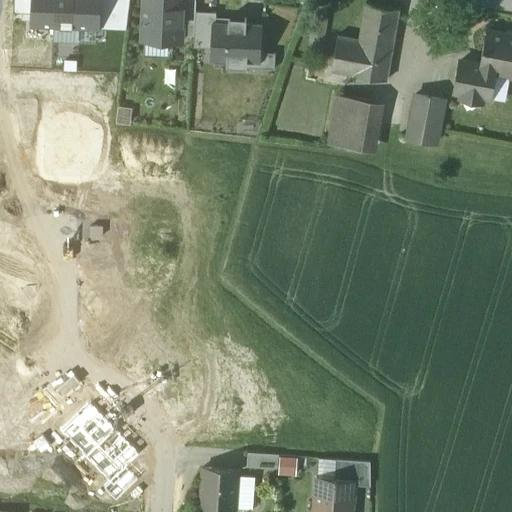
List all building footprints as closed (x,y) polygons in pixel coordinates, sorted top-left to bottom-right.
[(32,0),(32,23),(54,24),(54,0),(32,0)] [(54,0),(54,24),(79,25),(80,0),(54,0)] [(80,0),(79,25),(100,26),(101,0),(80,0)] [(143,0),(142,40),(181,42),(182,35),(183,0),(143,0)] [(183,0),(182,35),(194,36),(195,11),(195,0),(183,0)] [(399,10),(366,4),(359,41),(338,37),(331,72),(387,82),(399,10)] [(216,12),(195,11),(194,36),(193,47),(211,48),(212,22),(215,23),(216,12)] [(211,48),(210,61),(226,61),(226,68),(247,69),(247,62),(260,63),(262,25),(246,24),(247,20),(230,19),(230,23),(215,23),(212,22),(211,48)] [(511,36),(487,31),(480,65),(461,62),(455,93),(490,100),(495,74),(510,76),(509,79),(511,79),(511,36)] [(371,102),(336,95),(327,144),(362,151),(371,102)] [(444,101),(416,95),(407,138),(436,144),(444,101)] [(278,455),(248,452),(247,466),(277,469),(278,455)] [(371,461),(336,459),(335,480),(353,481),(353,485),(371,486),(371,461)] [(238,469),(204,467),(201,508),(235,510),(238,469)] [(335,480),(317,478),(314,511),(351,511),(353,485),(353,481),(335,480)]
